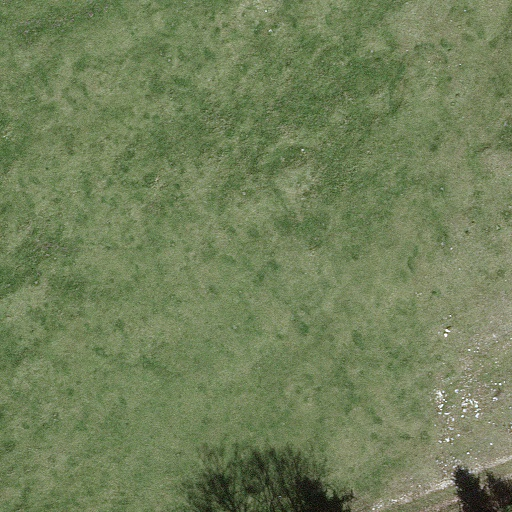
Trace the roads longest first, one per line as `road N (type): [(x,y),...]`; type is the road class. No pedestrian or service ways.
road 1 (track): [(369,511),(321,490),(341,439),(511,328)]
road 2 (track): [(511,470),(390,511)]
